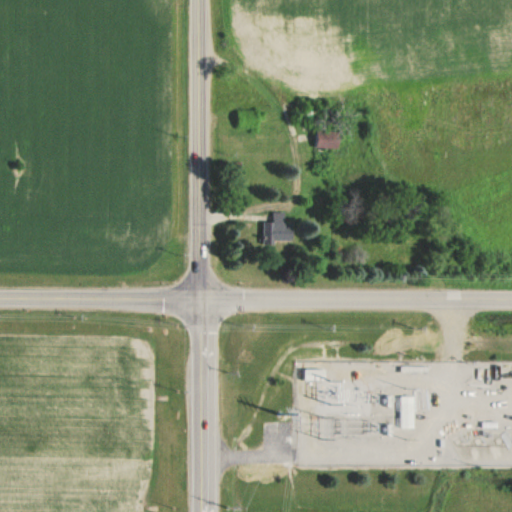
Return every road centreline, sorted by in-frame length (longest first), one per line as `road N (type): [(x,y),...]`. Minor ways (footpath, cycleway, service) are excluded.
road 1 (tertiary): [(201,511),(199,0)]
road 2 (tertiary): [(511,302),(203,302)]
road 3 (tertiary): [(203,302),(0,301)]
